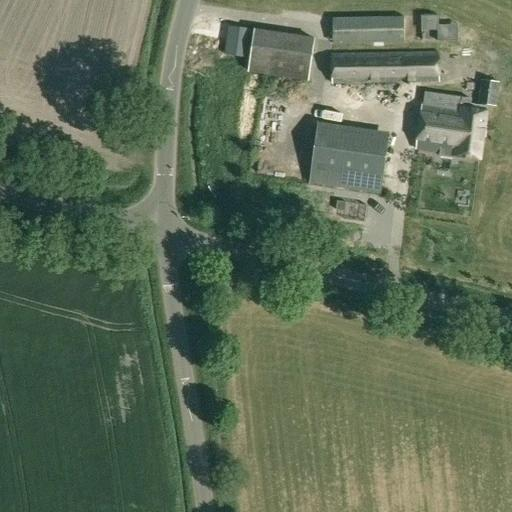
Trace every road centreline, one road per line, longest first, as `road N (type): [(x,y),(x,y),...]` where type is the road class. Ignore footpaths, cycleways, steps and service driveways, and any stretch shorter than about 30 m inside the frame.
road 1 (unclassified): [(511,321),(166,232)]
road 2 (unclassified): [(206,511),(166,232)]
road 3 (unclassified): [(166,232),(170,74),(186,0)]
road 4 (unclassified): [(0,191),(166,232)]
